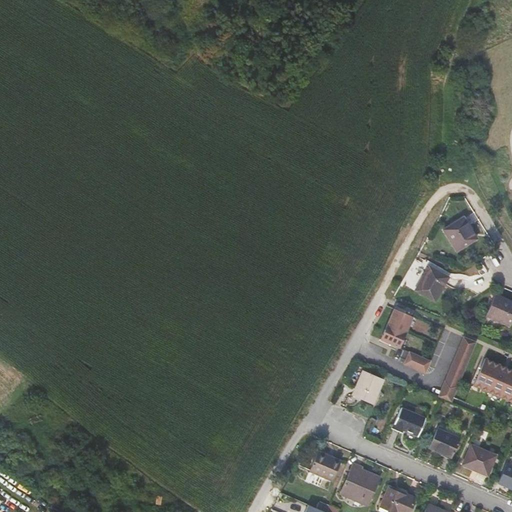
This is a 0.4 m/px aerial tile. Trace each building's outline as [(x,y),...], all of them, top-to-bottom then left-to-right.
[(443,230),(457,251),(476,239),(463,217),(443,230)] [(435,302),(449,277),(429,266),(415,290),(435,302)] [(486,315),(510,326),(511,321),(511,301),(495,294),(486,315)] [(418,319),(395,309),(381,339),(405,350),(418,319)] [(481,344),(469,340),(444,399),(456,404),(481,344)] [(405,350),(401,357),(425,367),(428,360),(405,350)] [(436,363),(428,360),(425,367),(433,371),(436,363)] [(511,370),(490,361),(479,388),(511,402),(511,370)] [(383,379),(363,370),(352,395),(372,404),(383,379)] [(425,418),(401,408),(392,428),(401,432),(402,429),(418,436),(425,418)] [(437,429),(428,447),(452,457),(460,439),(437,429)] [(463,463),(487,475),(496,457),(472,445),(463,463)] [(341,461),(318,451),(309,471),(332,481),(341,461)] [(361,466),(353,463),(340,493),(367,504),(379,477),(360,469),(361,466)] [(511,465),(506,463),(497,483),(511,488),(511,465)] [(3,511),(15,497),(0,485),(0,511),(3,511)] [(406,495),(388,488),(380,506),(393,511),(408,511),(415,498),(406,494),(406,495)]
